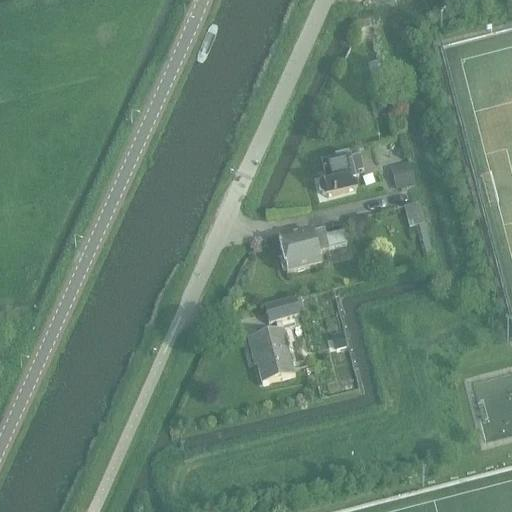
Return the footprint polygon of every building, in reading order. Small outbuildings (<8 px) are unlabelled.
[(369,22),(359,25),(361,32),(371,29),(369,22)] [(388,98),(373,101),(377,116),(392,112),(388,98)] [(358,159),(349,161),(348,156),(335,160),(336,166),(320,170),(323,181),(321,182),(321,183),(318,189),(319,196),(325,198),(327,198),(328,200),(357,192),(354,181),(359,179),(358,175),(362,174),(358,159)] [(398,191),(413,187),(408,167),(393,172),(398,191)] [(403,210),(409,231),(424,227),(419,206),(403,210)] [(363,217),(348,220),(351,232),(366,229),(363,217)] [(311,234),(277,244),(283,264),(281,267),(283,272),(286,274),(287,278),(321,268),(317,256),(330,252),(329,251),(346,247),(343,233),(326,237),(325,232),(312,236),(311,235),(311,234)] [(301,300),(296,302),(301,318),(305,317),(301,300)] [(268,326),(301,318),(296,302),(264,310),(268,326)] [(263,387),(296,379),(285,333),(250,342),(249,342),(254,360),(256,360),(262,387),(263,387)] [(334,341),(336,351),(347,349),(344,338),(334,341)]
